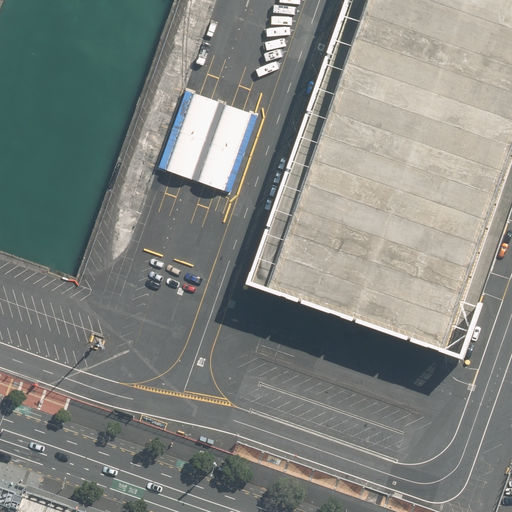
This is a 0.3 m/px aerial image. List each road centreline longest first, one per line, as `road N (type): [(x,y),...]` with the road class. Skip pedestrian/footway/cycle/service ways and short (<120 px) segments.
road 1 (unknown): [(511,502),(477,477),(242,397),(200,409),(169,486)]
road 2 (unknown): [(251,292),(478,370),(429,511)]
road 3 (unknown): [(511,473),(485,446),(241,364),(213,374),(200,409)]
road 4 (secondary): [(241,511),(0,428)]
road 5 (unknown): [(450,451),(256,383)]
